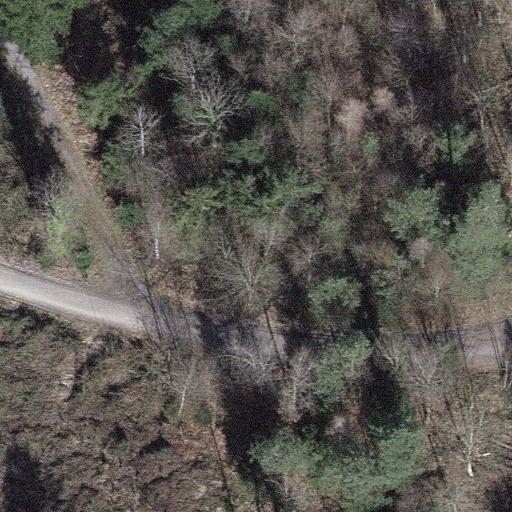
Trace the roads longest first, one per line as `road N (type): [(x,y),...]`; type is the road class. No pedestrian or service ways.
road 1 (track): [(0,267),(153,318),(326,352),(511,339)]
road 2 (track): [(153,318),(72,189),(0,1)]
